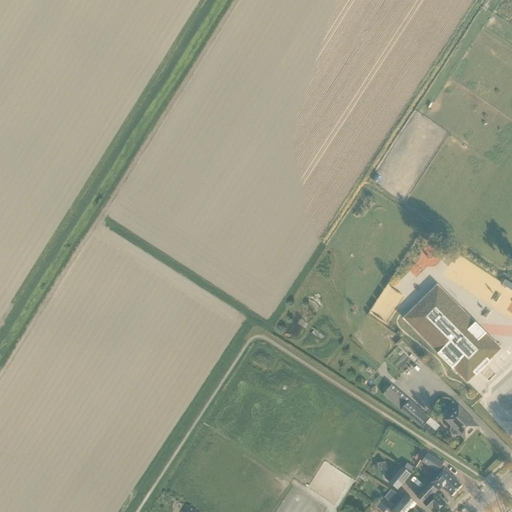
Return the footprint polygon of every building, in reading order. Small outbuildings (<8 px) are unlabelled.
[(511,283),(506,280),(503,285),(511,291),(511,283)] [(438,286),(404,319),(468,383),(468,382),(501,350),(486,334),(475,323),(438,286)] [(407,403),(390,388),(383,395),(421,428),(429,418),(409,401),(407,403)] [(459,409),(453,403),(448,408),(454,414),(447,420),(453,426),(452,428),(451,431),(453,433),(455,435),(458,434),(460,433),(466,439),(478,427),(459,408),(459,409)] [(422,462),(438,472),(444,464),(427,453),(422,462)] [(379,472),(388,470),(386,462),(377,463),(379,472)] [(415,468),(408,464),(405,468),(412,472),(415,468)] [(403,467),(390,483),(399,490),(412,474),(403,467)] [(431,484),(438,490),(439,491),(442,488),(447,493),(448,492),(452,496),(462,486),(452,477),(447,472),(444,469),(431,484)] [(435,493),(438,490),(431,484),(418,498),(425,504),(424,504),(432,511),(437,511),(446,503),(435,493)] [(391,511),(418,511),(414,508),(418,505),(406,494),(403,498),(392,490),(386,497),(396,506),(391,511)]
